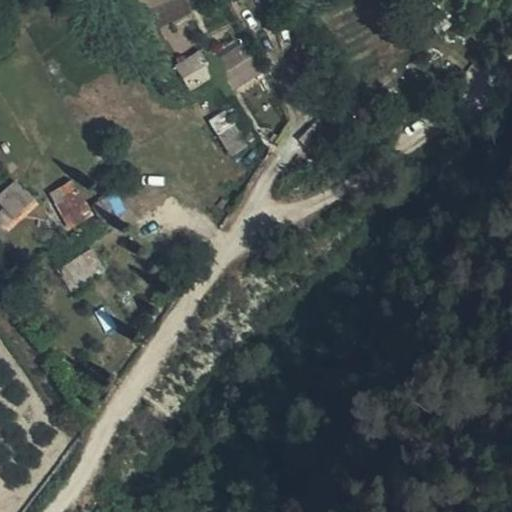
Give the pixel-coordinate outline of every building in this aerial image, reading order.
[(244,42),(218,57),(236,88),(262,73),(244,42)] [(177,62),(192,88),(217,73),(202,48),(177,62)] [(209,133),(224,123),(215,108),(200,117),(209,133)] [(237,145),(224,123),(209,133),(222,154),(237,145)] [(21,181),(0,199),(0,219),(8,228),(39,201),(21,181)] [(65,185),(52,193),(67,219),(80,212),(65,185)] [(138,198),(148,212),(165,201),(154,186),(138,198)] [(106,210),(95,192),(81,200),(93,218),(106,210)] [(67,219),(52,193),(46,196),(62,222),(67,219)] [(165,201),(148,212),(156,223),(172,211),(165,201)] [(93,246),(59,268),(73,289),(106,267),(93,246)]
